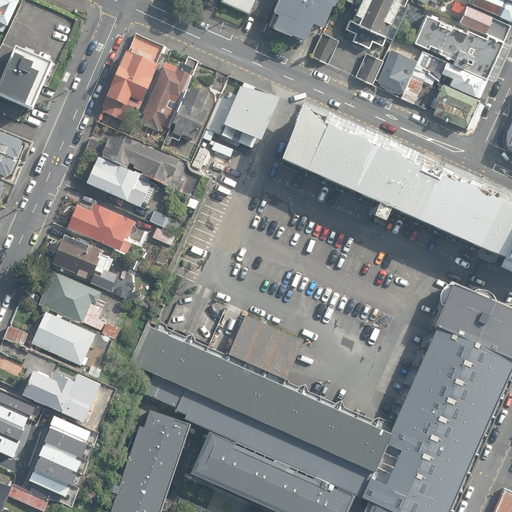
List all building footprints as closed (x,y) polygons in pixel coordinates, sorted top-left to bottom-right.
[(16,0),(0,0),(0,30),(2,31),(6,25),(16,0)] [(222,0),(251,13),(256,0),(222,0)] [(278,0),(267,26),(290,36),(291,34),(304,40),(312,22),(322,27),(331,4),(333,5),(335,0),(278,0)] [(406,0),(350,0),(339,27),(353,33),(350,40),(367,47),(370,40),(386,47),(406,0)] [(511,1),(508,0),(468,0),(467,3),(511,22),(511,1)] [(451,10),(463,15),(467,6),(454,1),(451,10)] [(459,23),(485,34),(492,17),(467,6),(463,15),(459,23)] [(485,39),(425,14),(413,42),(454,59),(452,63),(486,77),(501,43),(486,37),(485,39)] [(492,17),(485,34),(503,42),(511,25),(492,17)] [(329,62),(339,40),(322,33),(313,55),(329,62)] [(51,64),(12,48),(0,76),(0,98),(32,111),(51,64)] [(381,57),(364,50),(354,74),(371,82),(381,57)] [(415,61),(389,50),(375,83),(400,94),(415,61)] [(159,64),(129,51),(103,111),(131,125),(159,64)] [(483,77),(445,61),(441,72),(451,77),(448,84),(476,95),(483,77)] [(193,78),(163,64),(138,121),(168,134),(193,78)] [(424,80),(412,75),(402,97),(414,103),(424,80)] [(280,98),(231,77),(209,127),(258,149),(280,98)] [(480,99),(439,82),(426,113),(467,130),(480,99)] [(212,94),(192,86),(173,131),(199,142),(211,113),(205,110),(212,94)] [(511,231),(511,200),(299,107),(276,159),(377,203),(371,216),(383,222),(389,209),(500,258),(511,231)] [(21,144),(0,134),(0,153),(14,160),(21,144)] [(122,139),(109,134),(101,154),(164,180),(167,172),(173,175),(180,158),(123,134),(122,139)] [(14,160),(0,153),(0,175),(5,178),(14,160)] [(159,182),(97,156),(85,182),(147,209),(159,182)] [(9,184),(0,180),(0,200),(2,201),(9,184)] [(134,222),(92,204),(89,212),(76,206),(67,227),(122,250),(134,222)] [(170,217),(152,209),(148,219),(165,226),(170,217)] [(175,233),(154,225),(149,239),(170,246),(175,233)] [(104,250),(63,232),(50,262),(111,289),(117,275),(97,266),(104,250)] [(511,242),(501,267),(511,271),(511,242)] [(101,289),(53,269),(38,305),(100,330),(104,319),(97,316),(103,302),(96,299),(101,289)] [(436,331),(511,364),(511,310),(494,303),(493,300),(490,297),(485,294),(479,292),(473,293),(451,283),(449,286),(447,287),(444,289),(441,293),(439,298),(439,302),(440,306),(443,308),(433,330),(436,331)] [(93,333),(42,310),(29,339),(80,362),(93,333)] [(304,342),(245,316),(228,356),(286,382),(304,342)] [(27,331),(7,323),(0,340),(20,349),(27,331)] [(235,444),(332,487),(360,500),(389,436),(147,326),(129,364),(153,376),(144,395),(176,410),(175,412),(186,417),(184,421),(235,444)] [(360,500),(368,503),(387,511),(449,511),(511,372),(511,364),(436,331),(389,436),(360,500)] [(26,365),(2,353),(0,357),(0,379),(16,387),(26,365)] [(95,390),(36,362),(22,392),(80,420),(95,390)] [(20,397),(0,388),(0,410),(13,416),(20,397)] [(35,415),(21,414),(14,433),(6,430),(0,443),(9,446),(4,458),(18,466),(16,479),(40,487),(64,422),(43,412),(35,415)] [(160,511),(189,429),(174,423),(174,422),(149,414),(143,431),(139,429),(122,478),(116,476),(110,496),(115,497),(109,511),(160,511)] [(235,444),(234,446),(208,435),(189,477),(267,511),(347,511),(354,499),(332,490),(333,489),(331,488),(332,487),(235,444)] [(13,481),(7,493),(42,510),(48,498),(13,481)] [(0,511),(9,487),(0,483),(0,511)] [(511,511),(511,490),(502,486),(489,511),(511,511)] [(387,511),(368,503),(363,511),(387,511)]
